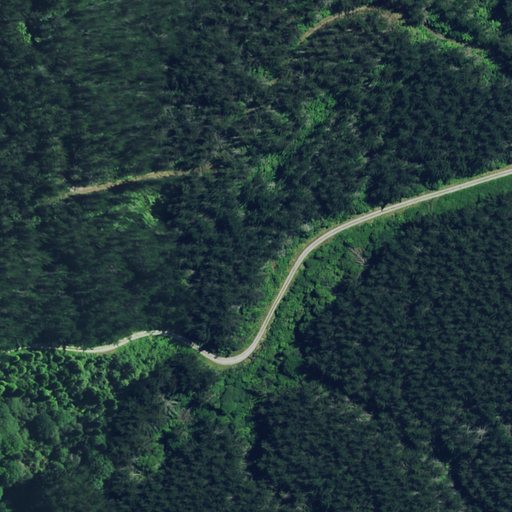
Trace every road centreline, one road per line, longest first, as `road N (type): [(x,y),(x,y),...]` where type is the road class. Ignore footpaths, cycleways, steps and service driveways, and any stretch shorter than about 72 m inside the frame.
road 1 (track): [(18,0),(65,112),(51,204),(84,185),(185,174),(226,149),(323,25),(371,0)]
road 2 (unclassified): [(0,360),(43,340),(106,346),(164,329),(232,358),(255,355),(315,244),(348,222),(511,170)]
road 3 (track): [(386,0),(424,29),(511,65)]
